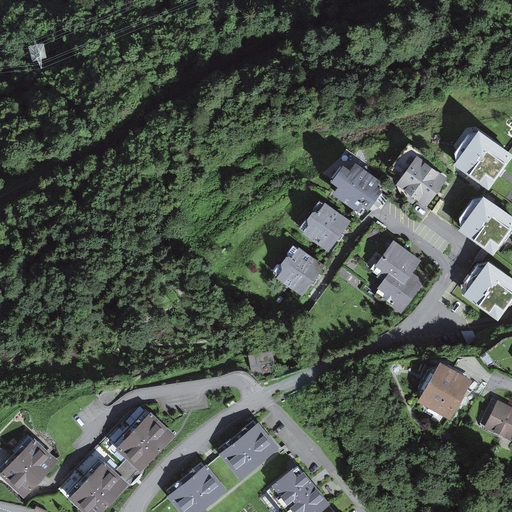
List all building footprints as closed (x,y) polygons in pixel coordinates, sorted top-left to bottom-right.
[(486,186),(509,153),(475,130),(453,163),(486,186)] [(445,178),(418,158),(399,185),(425,205),(445,178)] [(379,182),(354,164),(334,192),(359,210),(379,182)] [(494,256),(511,228),(511,220),(483,200),(460,233),(494,256)] [(321,206),(303,230),(332,251),(349,227),(321,206)] [(376,268),(386,276),(390,271),(404,281),(411,271),(419,260),(395,242),(376,268)] [(294,250),(275,276),(304,297),(323,271),(294,250)] [(496,318),(511,294),(511,281),(484,263),(462,296),(496,318)] [(386,276),(375,291),(401,309),(422,280),(411,271),(404,281),(390,271),(386,276)] [(275,371),(268,347),(251,351),(258,376),(275,371)] [(468,384),(442,369),(423,402),(449,417),(468,384)] [(487,422),(498,397),(493,395),(482,420),(487,422)] [(511,439),(511,408),(496,401),(484,428),(511,441),(511,439)] [(148,407),(115,439),(118,442),(151,410),(148,407)] [(150,412),(120,444),(141,463),(171,432),(150,412)] [(259,416),(220,447),(243,476),(282,444),(259,416)] [(55,460),(33,438),(2,469),(24,490),(55,460)] [(103,461),(72,493),(92,511),(96,511),(125,482),(103,461)] [(208,461),(168,490),(184,511),(202,511),(231,492),(208,461)] [(317,511),(327,504),(297,468),(275,486),(295,511),(317,511)]
